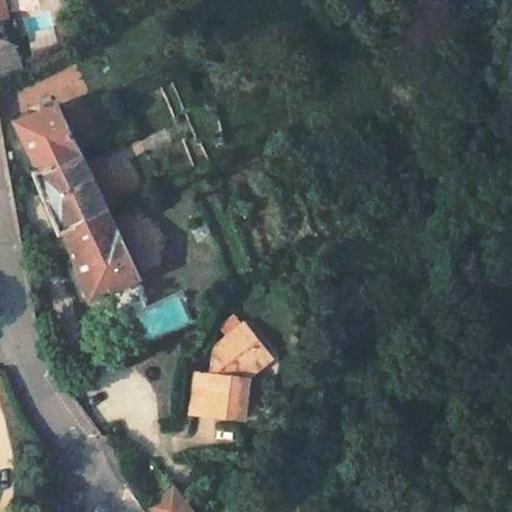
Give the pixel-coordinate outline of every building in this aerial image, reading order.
[(3,0),(0,0),(0,54),(17,46),(3,0)] [(139,274),(58,107),(15,125),(37,175),(30,178),(59,239),(63,237),(90,298),(92,303),(96,300),(135,282),(141,279),(139,274)] [(250,379),(251,375),(251,372),(252,364),(268,352),(246,324),(216,345),(222,354),(218,356),(218,363),(211,362),(210,373),(195,372),(190,413),(245,420),(250,379)] [(268,352),(252,364),(251,372),(271,356),(268,352)] [(190,511),(174,489),(151,508),(153,511),(190,511)]
